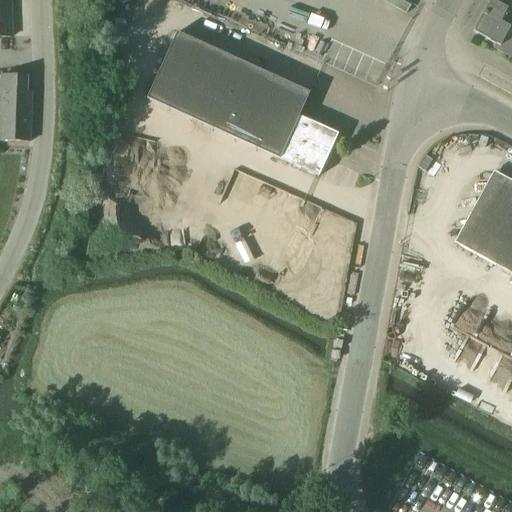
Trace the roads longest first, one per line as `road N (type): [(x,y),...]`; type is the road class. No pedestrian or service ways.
road 1 (unclassified): [(343,511),(338,479),(410,92)]
road 2 (residential): [(0,275),(33,196),(44,112),(42,0)]
